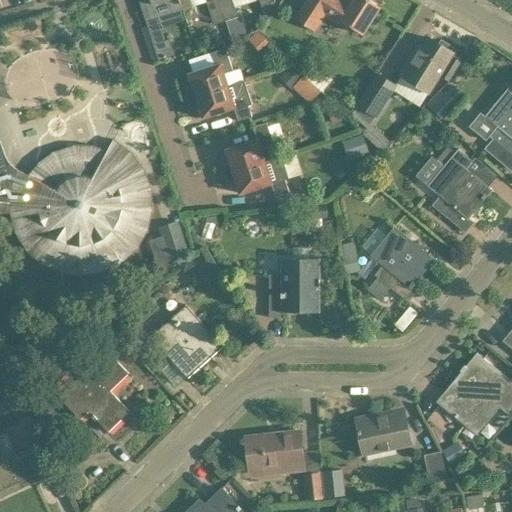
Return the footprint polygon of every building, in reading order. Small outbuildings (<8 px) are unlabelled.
[(182,11),(178,0),(152,0),(153,1),(145,3),(151,20),(146,22),(159,60),(175,55),(170,39),(165,40),(158,19),(182,11)] [(178,0),(182,11),(192,7),(189,0),(178,0)] [(219,0),(212,0),(208,2),(214,24),(226,21),(219,0)] [(219,0),(226,21),(238,17),(232,0),(219,0)] [(260,0),(263,9),(276,5),(274,0),(260,0)] [(338,24),(341,20),(364,35),(381,7),(369,0),(352,0),(349,5),(341,0),(308,0),(297,19),(315,31),(325,16),(338,24)] [(269,42),(258,31),(249,40),(259,51),(269,42)] [(454,53),(451,51),(453,48),(442,41),(440,44),(430,38),(423,49),(418,46),(400,76),(429,93),(454,53)] [(190,99),(228,86),(225,74),(233,71),(226,48),(212,53),(216,66),(189,75),(193,87),(187,89),(190,99)] [(292,87),(301,78),(289,67),(280,77),(291,88),(292,87)] [(378,74),(358,107),(377,118),(396,85),(378,74)] [(245,80),(228,86),(190,99),(193,108),(200,106),(203,118),(234,108),(239,121),(253,117),(249,106),(253,105),(245,80)] [(489,136),(511,154),(511,89),(509,87),(485,116),(497,126),(489,136)] [(443,119),(457,104),(444,92),(441,95),(438,93),(427,105),(443,119)] [(328,111),(333,124),(342,121),(338,108),(328,111)] [(227,174),(266,162),(262,150),(274,145),(267,123),(253,127),(257,140),(227,151),(231,163),(224,165),(227,174)] [(347,140),(353,157),(369,152),(364,135),(347,140)] [(0,214),(2,214),(10,213),(15,232),(26,250),(42,264),(61,273),(82,275),(102,272),(121,263),(137,249),(148,231),(152,210),(151,189),(144,169),(131,153),(114,140),(107,153),(95,150),(96,147),(92,146),(74,145),(53,152),(39,162),(36,166),(38,167),(31,177),(18,170),(14,167),(10,164),(7,160),(5,156),(0,141),(0,214)] [(458,149),(452,157),(427,186),(439,195),(431,205),(465,233),(473,222),(466,217),(480,197),(485,201),(488,197),(486,196),(490,190),(492,191),(493,190),(466,169),(473,160),(458,149)] [(266,162),(227,174),(230,184),(237,182),(241,194),(272,184),(276,197),(290,193),(286,180),(290,179),(282,156),(266,162)] [(352,188),(359,194),(370,181),(363,175),(352,188)] [(307,220),(309,219),(322,218),(327,217),(326,205),(306,207),(307,220)] [(189,253),(178,222),(159,228),(170,260),(189,253)] [(435,261),(435,260),(394,226),(370,256),(382,265),(375,275),(378,277),(368,290),(380,300),(391,288),(408,302),(417,292),(412,288),(415,284),(413,282),(433,259),(435,261)] [(361,270),(353,241),(339,244),(346,274),(361,270)] [(195,266),(190,257),(179,263),(179,264),(184,272),(195,266)] [(319,312),(320,312),(320,261),(283,260),(282,276),(270,275),(270,318),(283,318),(283,309),(307,309),(307,312),(311,312),(312,309),(319,309),(319,312)] [(33,303),(27,284),(14,289),(20,307),(33,303)] [(145,325),(133,311),(130,314),(121,303),(112,311),(121,321),(119,323),(131,337),(145,325)] [(223,348),(224,347),(188,305),(153,336),(189,379),(190,378),(189,377),(200,367),(200,368),(201,367),(223,347),(223,348)] [(109,337),(95,323),(86,331),(100,345),(109,337)] [(511,331),(503,341),(511,348),(511,331)] [(119,415),(126,409),(129,412),(130,411),(113,391),(130,374),(108,351),(60,397),(82,419),(91,411),(109,431),(122,419),(119,415)] [(511,408),(511,381),(478,354),(477,355),(478,355),(466,367),(465,365),(460,370),(462,372),(449,384),(448,385),(452,389),(447,394),(446,393),(437,402),(478,435),(499,407),(507,414),(511,408)] [(27,401),(20,387),(3,395),(10,409),(27,401)] [(356,419),(364,456),(412,446),(405,413),(378,418),(378,414),(356,419)] [(305,469),(301,431),(246,437),(250,470),(281,467),(282,472),(305,469)] [(451,464),(466,456),(458,442),(443,450),(451,464)] [(0,491),(41,472),(31,448),(2,461),(0,456),(0,491)] [(430,484),(447,481),(441,451),(424,455),(430,484)] [(343,469),(322,472),(325,498),(346,496),(343,469)] [(307,500),(324,499),(321,472),(304,474),(307,500)] [(243,511),(222,488),(205,504),(202,500),(188,511),(243,511)] [(482,495),(467,498),(469,509),(484,506),(482,495)]
